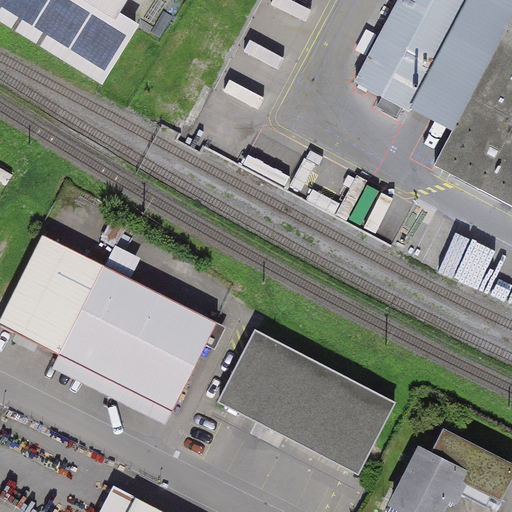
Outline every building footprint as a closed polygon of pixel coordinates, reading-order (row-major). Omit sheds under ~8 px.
[(252,0),(219,67),(278,97),(327,0),(252,0)] [(422,125),(488,0),(399,0),(352,88),(422,125)] [(219,67),(190,124),(414,236),(443,179),(278,97),(219,67)] [(482,291),(502,245),(463,228),(443,274),(482,291)] [(221,328),(46,237),(0,324),(176,415),(221,328)] [(403,407),(257,333),(218,409),(364,483),(403,407)] [(511,467),(445,434),(434,456),(505,493),(511,480),(511,467)] [(419,450),(390,508),(398,511),(450,511),(469,476),(419,450)] [(165,511),(116,487),(103,511),(165,511)]
